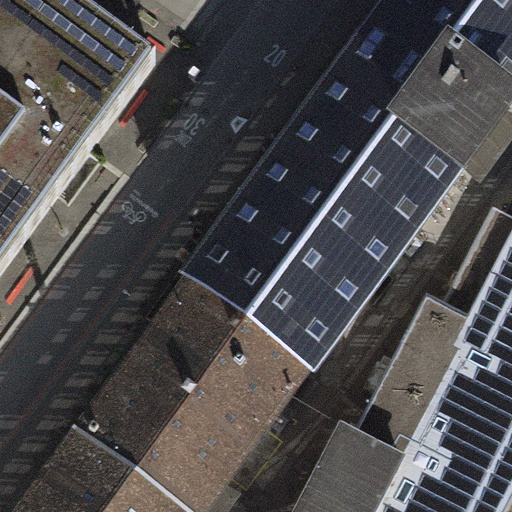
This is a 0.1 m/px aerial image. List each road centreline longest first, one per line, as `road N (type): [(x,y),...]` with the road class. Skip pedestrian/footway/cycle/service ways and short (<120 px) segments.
road 1 (residential): [(0,422),(227,118)]
road 2 (residential): [(227,118),(312,0)]
